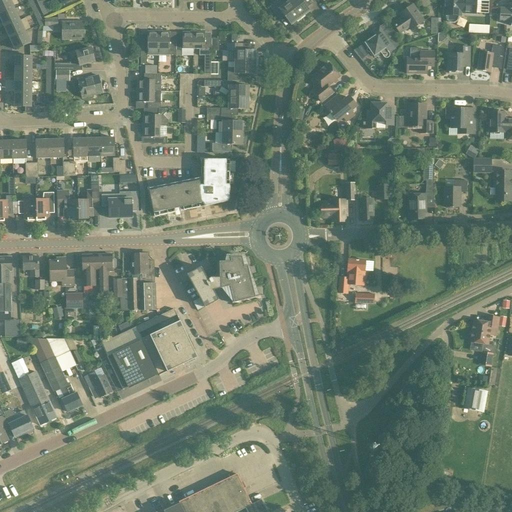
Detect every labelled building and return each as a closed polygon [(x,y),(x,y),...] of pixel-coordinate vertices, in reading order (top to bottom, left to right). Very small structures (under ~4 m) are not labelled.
[(0,0),(0,15),(13,9),(8,0),(0,0)] [(38,11),(33,0),(28,2),(33,13),(38,11)] [(43,4),(41,0),(39,0),(37,1),(43,16),(48,14),(47,13),(56,9),(52,0),(43,4)] [(276,0),(273,3),(274,4),(269,7),(280,21),(284,17),(290,25),(300,18),(288,2),(283,6),(278,0),(276,0)] [(290,0),(288,2),(300,18),(309,11),(307,8),(313,3),(311,0),(290,0)] [(444,0),(443,15),(444,17),(445,17),(446,21),(449,23),(453,23),(457,21),(458,17),(458,16),(460,16),(460,13),(475,14),(475,0),(444,0)] [(507,24),(511,24),(511,0),(507,0),(507,9),(500,9),(499,21),(507,22),(507,24)] [(412,5),(399,14),(401,18),(392,24),(399,34),(408,28),(410,30),(423,21),(412,5)] [(0,15),(0,18),(4,27),(18,20),(13,9),(0,15)] [(43,23),(38,11),(33,13),(39,26),(43,23)] [(58,18),(45,18),(45,27),(43,27),(43,31),(53,32),(53,27),(58,27),(58,18)] [(4,27),(9,38),(23,32),(18,20),(4,27)] [(62,22),(62,40),(83,40),(83,22),(62,22)] [(469,24),(469,32),(490,33),(490,24),(469,24)] [(371,38),(370,39),(364,43),(373,57),(380,53),(382,56),(399,44),(388,28),(382,32),(379,28),(373,32),(377,37),(374,39),(373,39),(372,39),(372,38),(371,38)] [(29,43),(23,32),(9,38),(14,50),(29,43)] [(146,56),(158,56),(158,32),(147,32),(147,49),(146,49),(146,51),(141,51),(141,65),(146,65),(146,56)] [(176,42),(169,42),(169,32),(158,32),(158,56),(169,57),(169,55),(181,56),(181,51),(176,51),(176,42)] [(182,49),(193,49),(193,33),(182,33),(182,49)] [(199,56),(205,56),(210,56),(210,50),(210,39),(211,33),(204,33),(193,33),(193,49),(199,49),(199,56)] [(219,39),(210,39),(210,50),(218,50),(219,39)] [(234,62),(254,63),(255,51),(241,51),(241,44),(227,44),(226,51),(228,51),(228,62),(234,62)] [(356,48),(359,59),(368,56),(365,45),(356,48)] [(492,45),(491,54),(480,53),(478,70),(490,72),(491,68),(501,69),(502,57),(499,57),(501,46),(492,45)] [(454,47),(454,55),(448,55),(447,71),(461,71),(461,62),(470,62),(471,47),(454,47)] [(82,71),(82,65),(94,62),(90,48),(76,52),(78,60),(70,60),(70,63),(54,63),(54,70),(82,71)] [(410,48),(410,58),(406,58),(406,74),(426,74),(426,67),(433,67),(433,52),(421,52),(421,48),(410,48)] [(15,57),(14,69),(30,70),(31,57),(15,57)] [(41,70),(46,70),(50,70),(51,57),(46,57),(46,65),(41,65),(41,70)] [(234,62),(234,68),(228,68),(227,81),(230,81),(241,81),(241,74),(254,74),(254,63),(234,62)] [(328,64),(312,77),(320,86),(313,92),(321,102),(332,93),(327,87),(339,77),(328,64)] [(30,82),(30,70),(14,69),(14,82),(30,82)] [(64,72),(64,81),(77,81),(77,72),(64,72)] [(144,74),(144,80),(137,80),(137,91),(161,92),(161,74),(144,74)] [(79,95),(81,95),(82,98),(102,93),(98,76),(77,81),(78,84),(77,84),(75,86),(75,89),(76,93),(77,95),(79,95)] [(204,81),(203,87),(221,87),(228,92),(228,98),(248,98),(248,86),(230,86),(230,81),(227,81),(204,81)] [(30,94),(30,82),(14,82),(14,94),(30,94)] [(144,102),(144,109),(161,109),(161,95),(164,95),(164,92),(161,92),(137,91),(137,102),(144,102)] [(14,107),(25,107),(25,114),(31,114),(34,114),(34,103),(30,103),(30,94),(14,94),(14,107)] [(42,107),(44,107),(50,107),(50,95),(45,95),(42,94),(42,107)] [(346,122),(354,115),(350,111),(356,106),(348,96),(338,104),(333,98),(324,106),(337,122),(342,117),(346,122)] [(228,98),(228,109),(207,109),(206,116),(229,116),(235,116),(235,109),(248,109),(248,98),(228,98)] [(385,123),(385,126),(392,126),(393,110),(386,110),(386,104),(371,104),(371,112),(367,112),(367,119),(363,119),(363,129),(375,129),(375,122),(385,123)] [(419,127),(419,134),(432,134),(432,122),(425,122),(425,104),(406,104),(406,118),(410,118),(410,126),(419,127)] [(302,120),(304,110),(298,108),(295,119),(302,120)] [(453,108),(452,109),(446,109),(446,119),(450,119),(450,129),(459,129),(464,134),(474,134),(474,116),(466,116),(466,109),(459,109),(458,108),(453,108)] [(144,109),(144,115),(143,115),(143,126),(159,127),(167,127),(168,120),(163,115),(167,112),(167,109),(161,109),(144,109)] [(507,133),(507,140),(511,139),(511,119),(504,120),(504,113),(489,113),(489,133),(507,133)] [(242,122),(229,121),(229,116),(206,116),(206,121),(220,121),(222,121),(222,133),(242,133),(242,122)] [(159,138),(159,127),(143,126),(142,137),(151,138),(151,144),(166,144),(166,138),(159,138)] [(222,133),(221,145),(213,145),(213,151),(230,151),(231,145),(241,145),(242,133),(222,133)] [(113,138),(100,139),(100,157),(114,156),(113,138)] [(333,139),(334,151),(346,150),(345,138),(333,139)] [(73,157),(87,157),(86,139),(73,139),(73,157)] [(87,157),(100,157),(100,139),(86,139),(87,157)] [(36,159),(49,158),(49,140),(35,140),(36,159)] [(63,140),(49,140),(49,158),(63,158),(63,140)] [(0,159),(12,159),(12,141),(0,141),(0,159)] [(26,141),(12,141),(12,159),(26,159),(26,141)] [(340,165),(340,154),(327,154),(327,166),(340,165)] [(425,193),(433,193),(433,160),(431,160),(432,155),(424,155),(423,181),(426,181),(425,193)] [(226,161),(229,161),(201,160),(200,186),(197,186),(197,181),(149,191),(154,217),(154,213),(158,212),(158,216),(175,212),(174,209),(178,208),(179,212),(179,211),(178,208),(182,207),(183,211),(199,207),(199,204),(202,203),(203,206),(225,202),(226,202),(227,201),(228,200),(228,199),(228,198),(229,186),(225,185),(225,182),(229,182),(229,165),(226,165),(226,161)] [(474,160),(474,173),(490,173),(490,160),(474,160)] [(494,187),(495,187),(495,201),(511,201),(511,190),(510,190),(510,172),(494,172),(494,187)] [(91,176),(91,191),(87,191),(87,201),(78,201),(78,219),(87,219),(87,217),(99,217),(98,176),(91,176)] [(455,181),(455,188),(445,187),(445,208),(459,208),(459,192),(466,193),(467,181),(455,181)] [(345,201),(356,201),(355,183),(345,183),(345,201)] [(390,200),(389,198),(393,198),(393,187),(389,187),(389,184),(377,185),(378,201),(390,200)] [(70,220),(78,219),(78,201),(69,201),(68,192),(56,192),(57,218),(70,218),(70,220)] [(119,193),(119,195),(119,218),(132,218),(131,212),(138,212),(138,192),(119,193)] [(42,200),(36,200),(36,221),(45,220),(45,217),(48,217),(48,214),(54,213),(53,193),(43,193),(42,200)] [(108,219),(119,218),(119,195),(101,195),(101,207),(108,207),(108,219)] [(425,195),(408,195),(408,220),(426,219),(425,195)] [(6,201),(0,201),(0,221),(4,221),(4,218),(7,218),(6,215),(13,215),(12,196),(6,196),(6,201)] [(27,221),(36,221),(36,200),(24,200),(24,202),(18,202),(18,214),(24,214),(25,218),(27,218),(27,221)] [(372,200),(359,200),(360,221),(373,221),(372,200)] [(332,222),(346,222),(345,201),(331,202),(332,222)] [(131,255),(131,279),(127,279),(128,294),(129,294),(130,317),(138,317),(138,310),(155,310),(154,261),(147,261),(147,254),(131,255)] [(97,287),(96,255),(82,256),(82,272),(83,272),(83,287),(97,287)] [(112,271),(112,270),(114,270),(116,268),(116,260),(114,258),(111,258),(111,255),(96,255),(97,287),(98,296),(108,295),(108,298),(122,298),(122,295),(128,294),(127,279),(108,280),(108,272),(112,271)] [(259,297),(259,296),(255,297),(247,266),(244,266),(241,256),(229,257),(230,262),(219,262),(219,278),(211,278),(207,280),(200,267),(187,275),(204,308),(218,300),(213,290),(229,287),(233,302),(231,303),(232,304),(259,297)] [(0,284),(11,285),(11,272),(11,258),(0,257),(0,284)] [(23,270),(30,270),(30,278),(37,278),(37,273),(38,273),(38,257),(23,258),(23,270)] [(364,287),(365,275),(366,261),(347,260),(346,273),(348,273),(348,278),(339,277),(337,294),(348,295),(348,285),(364,287)] [(50,282),(61,281),(61,287),(74,287),(74,270),(65,270),(65,261),(50,261),(50,282)] [(35,290),(45,290),(44,280),(35,280),(35,290)] [(66,309),(83,309),(82,294),(66,294),(66,309)] [(374,304),(374,294),(355,294),(354,304),(374,304)] [(62,317),(63,316),(63,315),(61,307),(52,309),(54,319),(62,317)] [(136,327),(159,376),(197,358),(174,309),(136,327)] [(495,346),(488,345),(489,335),(497,337),(499,318),(485,316),(484,322),(473,320),(470,342),(482,344),(479,365),(491,367),(493,354),(494,355),(495,346)] [(121,331),(131,328),(129,322),(119,325),(121,331)] [(75,411),(74,409),(82,406),(76,393),(74,394),(70,383),(67,384),(55,357),(47,340),(28,339),(53,393),(60,389),(64,399),(61,400),(67,412),(69,412),(69,413),(75,411)] [(64,355),(69,365),(75,363),(70,353),(64,339),(46,339),(47,340),(55,357),(56,359),(64,355)] [(71,339),(64,339),(76,364),(82,361),(72,341),(71,339)] [(106,356),(122,389),(157,373),(141,339),(106,356)] [(32,411),(33,410),(40,426),(56,418),(49,403),(50,403),(36,372),(18,380),(32,411)] [(89,388),(94,386),(100,397),(111,392),(104,377),(98,379),(94,372),(84,377),(89,388)] [(468,388),(464,409),(482,413),(486,391),(468,388)] [(0,444),(8,441),(4,432),(9,429),(0,409),(0,444)] [(14,437),(15,437),(16,439),(20,437),(19,435),(26,432),(26,433),(28,434),(32,432),(32,431),(32,429),(24,411),(14,415),(11,409),(3,413),(14,437)] [(236,511),(251,505),(237,475),(179,502),(179,503),(163,510),(164,511),(236,511)] [(266,511),(261,500),(251,505),(245,508),(246,511),(266,511)]
